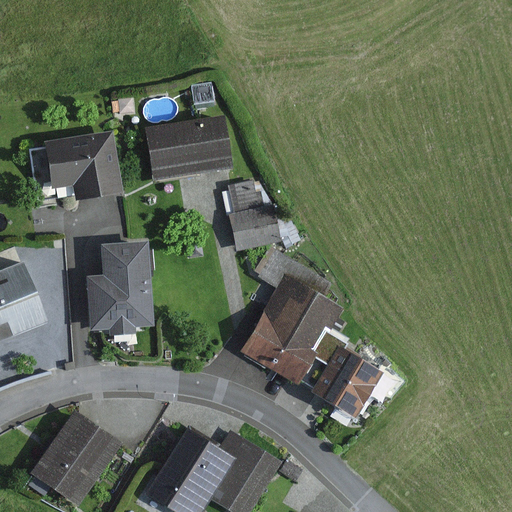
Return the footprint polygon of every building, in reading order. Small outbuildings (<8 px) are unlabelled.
[(212,84),(191,86),(194,105),(214,102),(212,84)] [(135,113),(133,98),(118,100),(120,114),(135,113)] [(226,116),(145,129),(154,181),(234,168),(226,116)] [(123,194),(113,131),(44,141),(52,190),(56,189),(58,198),(76,195),(77,201),(123,194)] [(253,180),(228,186),(234,213),(228,214),(236,251),(282,242),(285,249),(302,241),(286,210),(276,215),(274,205),(264,207),(261,192),(256,193),(253,180)] [(145,213),(134,214),(135,225),(146,223),(145,213)] [(155,327),(149,242),(101,245),(104,276),(87,277),(91,332),(110,330),(111,336),(136,334),(136,328),(155,327)] [(333,283),(272,248),(266,258),(269,260),(259,277),(278,288),(241,351),(298,384),(315,356),(330,365),(336,368),(346,351),(350,343),(332,332),(345,308),(325,296),(333,283)] [(0,342),(49,323),(25,261),(0,271),(0,342)] [(385,374),(346,351),(336,368),(330,365),(312,394),(358,421),(385,374)] [(79,507),(123,444),(75,410),(31,474),(79,507)] [(187,428),(146,494),(174,511),(203,511),(211,501),(237,458),(220,448),(187,428)] [(231,430),(220,448),(237,458),(211,501),(228,511),(251,511),(283,462),(231,430)] [(303,470),(287,460),(279,472),(295,482),(303,470)]
